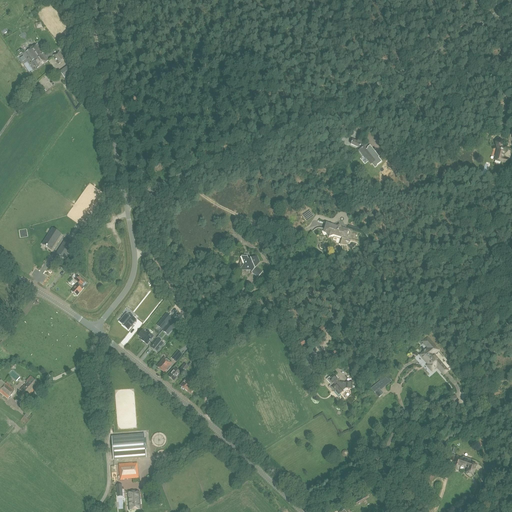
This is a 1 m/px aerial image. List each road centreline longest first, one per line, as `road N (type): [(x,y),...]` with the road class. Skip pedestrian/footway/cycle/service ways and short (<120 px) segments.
road 1 (unclassified): [(125,203),(383,82),(511,3)]
road 2 (tertiary): [(300,511),(221,434),(94,330)]
road 3 (unclassified): [(125,203),(88,0)]
road 4 (track): [(209,424),(175,297),(156,261),(135,254)]
road 5 (track): [(90,511),(109,475),(97,356)]
road 6 (unclassified): [(94,330),(134,270),(125,203)]
